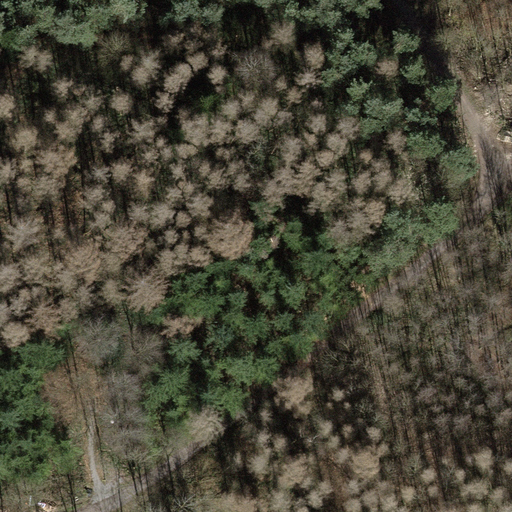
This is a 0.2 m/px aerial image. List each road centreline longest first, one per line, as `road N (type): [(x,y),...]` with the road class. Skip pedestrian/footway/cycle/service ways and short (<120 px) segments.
road 1 (track): [(101,511),(150,486),(437,254),(493,175)]
road 2 (track): [(401,0),(483,137),(493,175)]
